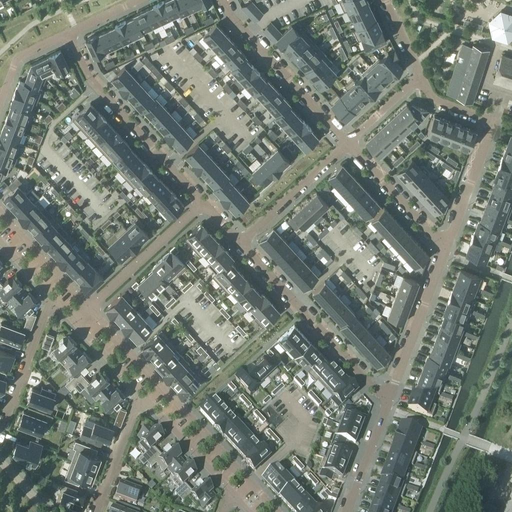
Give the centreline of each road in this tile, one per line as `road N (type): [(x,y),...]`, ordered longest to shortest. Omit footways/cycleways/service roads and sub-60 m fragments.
road 1 (residential): [(276,511),(89,307)]
road 2 (residential): [(446,248),(491,121),(435,101),(421,75)]
road 3 (residential): [(66,35),(99,91),(202,202)]
road 4 (residential): [(241,244),(388,402)]
road 5 (residential): [(221,0),(348,144)]
road 6 (residential): [(388,402),(446,248)]
road 7 (residential): [(202,202),(89,307)]
road 8 (residential): [(348,144),(241,244)]
road 9 (residential): [(348,144),(446,248)]
road 10 (residential): [(56,303),(0,425)]
road 11 (residential): [(143,399),(233,497)]
road 12 (residential): [(89,307),(0,212)]
road 13 (residential): [(143,399),(96,511)]
